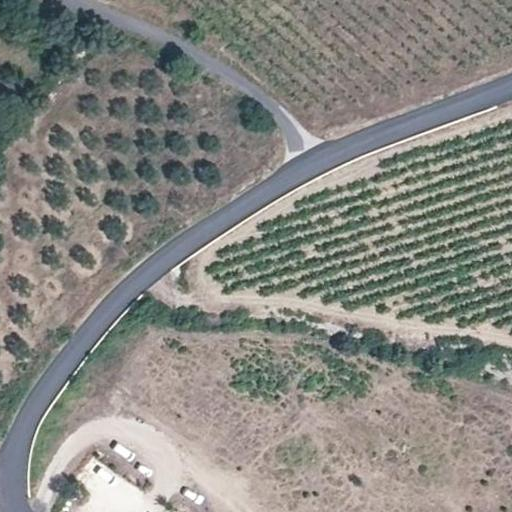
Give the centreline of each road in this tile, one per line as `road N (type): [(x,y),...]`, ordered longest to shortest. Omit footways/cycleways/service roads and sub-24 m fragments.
road 1 (tertiary): [(511,90),(317,167),(150,278),(34,414),(17,459),(23,511)]
road 2 (track): [(317,167),(136,8),(111,0)]
